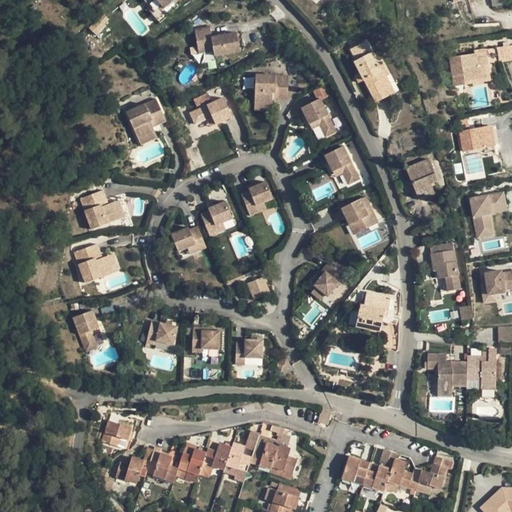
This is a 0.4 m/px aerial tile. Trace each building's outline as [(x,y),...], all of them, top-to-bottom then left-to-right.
[(155,0),(163,8),(172,0),(155,0)] [(173,0),(172,0),(163,8),(169,14),(180,4),(177,1),(176,3),(173,0)] [(210,25),(194,28),(199,55),(215,52),(216,58),(242,53),(238,32),(212,37),(210,25)] [(364,80),(376,102),(388,96),(379,80),(386,76),(388,75),(381,63),(378,65),(366,42),(351,50),(357,61),(355,62),(360,72),(364,80)] [(511,61),(511,45),(497,48),(499,63),(511,61)] [(485,49),(475,51),(475,53),(450,57),(454,86),(465,85),(465,81),(486,78),(485,65),(487,65),(485,49)] [(364,80),(360,72),(355,75),(359,83),(364,80)] [(288,100),(289,76),(255,74),(254,103),(272,104),(273,100),(273,93),(278,93),(278,100),(288,100)] [(379,80),(388,96),(394,93),(386,76),(379,80)] [(211,100),(208,93),(194,100),(197,106),(211,100)] [(215,124),(232,117),(223,98),(190,113),(195,124),(206,119),(212,117),(215,124)] [(156,99),(126,112),(138,138),(154,131),(153,127),(166,121),(156,99)] [(320,99),(301,108),(309,124),(317,121),(320,126),(325,138),(337,132),(320,99)] [(121,108),(118,101),(111,104),(115,111),(121,108)] [(210,127),(215,124),(212,117),(206,119),(210,127)] [(317,121),(309,124),(312,130),(320,126),(317,121)] [(494,125),(458,130),(461,151),(497,146),(494,125)] [(154,131),(138,138),(141,145),(158,138),(154,131)] [(343,146),(325,155),(333,172),(340,168),(343,174),(348,185),(360,179),(343,146)] [(429,159),(405,168),(416,196),(423,193),(433,189),(431,184),(435,182),(437,179),(429,159)] [(340,168),(333,172),(336,177),(343,174),(340,168)] [(273,199),(266,182),(248,189),(249,191),(241,195),(250,216),(259,212),(256,206),(264,203),(273,199)] [(80,198),(91,230),(118,220),(112,203),(108,204),(103,190),(80,198)] [(506,191),(470,198),(478,239),(500,235),(496,214),(509,211),(506,191)] [(365,196),(360,199),(368,215),(373,212),(365,196)] [(360,199),(341,209),(354,235),(379,223),(373,212),(368,215),(360,199)] [(112,203),(118,220),(125,218),(119,200),(112,203)] [(256,206),(259,212),(266,209),(264,203),(256,206)] [(216,226),(218,232),(226,229),(223,222),(216,226)] [(188,227),(171,234),(178,252),(188,248),(195,245),(198,251),(206,248),(198,227),(189,230),(188,227)] [(431,253),(453,250),(452,243),(430,246),(431,253)] [(74,252),(85,283),(112,274),(106,256),(102,258),(97,244),(74,252)] [(190,254),(198,251),(195,245),(188,248),(190,254)] [(447,284),(459,283),(453,250),(431,253),(433,268),(437,267),(437,271),(439,279),(446,277),(447,284)] [(106,256),(112,274),(119,271),(113,254),(106,256)] [(341,286),(347,278),(328,263),(322,270),(325,272),(318,280),(314,285),(316,287),(325,295),(328,297),(339,284),(341,286)] [(507,269),(486,272),(489,296),(510,294),(509,290),(511,289),(511,271),(507,272),(507,269)] [(325,272),(322,270),(316,278),(318,280),(325,272)] [(264,277),(248,284),(254,299),(270,292),(264,277)] [(459,283),(447,284),(448,291),(459,289),(459,283)] [(321,301),(325,295),(316,287),(311,293),(321,301)] [(360,305),(356,327),(380,331),(382,323),(396,325),(395,298),(367,293),(364,306),(360,305)] [(461,318),(470,318),(470,306),(460,307),(461,318)] [(73,318),(86,353),(98,348),(93,336),(91,331),(99,328),(93,310),(73,318)] [(352,311),(348,324),(355,326),(358,313),(352,311)] [(151,321),(146,343),(156,345),(157,341),(174,345),(178,327),(151,321)] [(193,327),(192,352),(202,352),(202,349),(219,350),(220,331),(213,331),(213,328),(193,327)] [(511,327),(499,327),(499,341),(511,341),(511,327)] [(101,333),(99,328),(91,331),(93,336),(101,333)] [(236,343),(235,365),(245,365),(245,358),(262,358),(263,340),(245,340),(245,343),(236,343)] [(481,385),(496,385),(497,349),(489,349),(489,352),(488,362),(482,361),(482,356),(467,356),(467,362),(467,381),(481,381),(481,385)] [(467,387),(467,381),(467,362),(451,361),(451,362),(447,362),(447,354),(427,353),(427,369),(438,369),(438,390),(452,390),(452,386),(467,387)] [(282,360),(287,369),(291,366),(286,358),(282,360)] [(281,372),(287,369),(282,360),(276,364),(281,372)] [(125,449),(131,428),(108,420),(102,441),(125,449)] [(217,451),(219,443),(210,440),(208,448),(217,451)] [(257,440),(255,450),(263,452),(266,443),(257,440)] [(192,456),(194,449),(195,449),(197,446),(187,442),(183,453),(192,456)] [(224,469),(226,465),(232,447),(219,443),(217,451),(208,448),(206,453),(201,468),(210,471),(212,466),(224,469)] [(247,471),(250,462),(251,457),(242,454),(245,446),(233,443),(232,447),(226,465),(238,468),(247,471)] [(272,467),(278,447),(266,443),(263,452),(255,450),(254,449),(251,457),(250,462),(271,469),(272,467)] [(278,447),(272,467),(281,470),(279,475),(284,476),(285,472),(293,474),(296,463),(287,460),(288,456),(291,448),(279,444),(278,447)] [(251,457),(254,449),(245,446),(242,454),(251,457)] [(144,461),(141,468),(147,470),(154,449),(147,447),(143,460),(144,461)] [(154,449),(147,470),(146,474),(153,476),(174,482),(176,475),(178,471),(169,468),(170,465),(172,457),(161,453),(162,449),(155,447),(154,449)] [(201,468),(206,453),(195,449),(194,449),(192,456),(183,453),(178,468),(179,468),(187,471),(200,474),(201,468)] [(370,462),(349,455),(341,478),(342,478),(353,481),(361,484),(362,485),(370,462)] [(141,468),(144,461),(143,460),(132,457),(129,465),(128,469),(119,466),(115,477),(137,484),(141,468)] [(422,470),(415,490),(429,495),(432,486),(441,489),(448,468),(451,469),(453,463),(436,457),(433,463),(437,465),(434,474),(430,472),(422,470)] [(391,469),(387,481),(399,485),(415,490),(422,470),(415,467),(413,474),(412,478),(403,474),(404,471),(406,462),(395,459),(394,461),(391,469)] [(391,469),(370,462),(362,485),(370,487),(377,490),(384,492),(385,488),(387,481),(391,469)] [(270,472),(279,475),(281,470),(272,467),(271,469),(270,472)] [(176,475),(185,478),(187,471),(179,468),(178,471),(176,475)] [(245,477),(247,471),(238,468),(236,474),(245,477)] [(197,482),(200,474),(187,471),(185,478),(197,482)] [(153,476),(146,474),(144,480),(151,482),(153,476)] [(342,478),(341,483),(352,486),(353,481),(342,478)] [(353,481),(352,486),(350,492),(357,494),(361,484),(353,481)] [(397,492),(399,485),(387,481),(385,488),(397,492)] [(273,502),(270,511),(271,511),(288,511),(290,508),(295,509),(299,497),(301,490),(279,483),(277,490),(273,502)] [(377,490),(370,487),(367,496),(374,498),(377,490)] [(273,502),(277,490),(269,488),(265,500),(273,502)] [(511,511),(511,488),(502,488),(481,508),(485,511),(511,511)]
